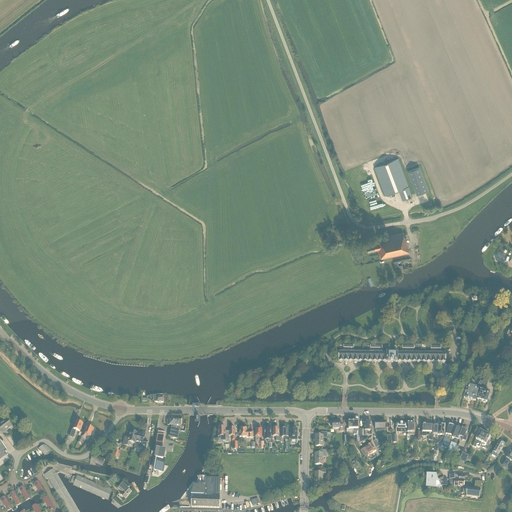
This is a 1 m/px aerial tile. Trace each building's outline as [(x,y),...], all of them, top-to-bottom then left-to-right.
[(408,187),(401,168),(398,159),(374,167),(385,196),(398,191),(402,201),(412,197),(408,186),(408,187)] [(417,195),(428,191),(419,167),(408,172),(417,195)] [(404,238),(403,233),(381,238),(382,241),(378,242),(378,243),(366,245),(368,252),(379,250),(381,259),(409,253),(406,238),(404,238)] [(396,269),(404,267),(403,263),(399,264),(398,259),(394,261),(396,269)] [(507,356),(510,351),(507,349),(504,347),(499,355),(500,355),(500,356),(502,357),(504,354),(507,356)] [(445,363),(445,353),(392,353),(338,352),(338,361),(339,362),(341,362),(342,362),(345,362),(345,363),(347,363),(348,362),(349,363),(351,363),(352,362),(354,362),(355,363),(357,363),(358,362),(359,363),(360,363),(361,362),(364,362),(365,363),(366,363),(367,362),(368,363),(370,363),(371,362),(373,362),(374,363),(376,363),(377,362),(378,363),(380,363),(381,362),(383,362),(384,363),(386,363),(387,362),(388,363),(389,363),(390,362),(393,362),(394,363),(396,363),(397,362),(398,363),(400,363),(401,362),(403,362),(404,363),(406,363),(407,362),(408,363),(409,363),(410,362),(413,362),(414,363),(415,363),(416,362),(417,363),(419,363),(420,362),(422,362),(423,363),(425,363),(426,362),(427,363),(428,363),(429,362),(432,362),(433,363),(435,363),(436,363),(437,363),(438,363),(439,363),(442,363),(443,364),(444,364),(445,363)] [(478,389),(476,396),(477,396),(478,396),(477,399),(482,401),(483,403),(485,403),(486,402),(487,403),(489,393),(481,391),(482,387),(486,388),(488,382),(483,380),(482,382),(480,386),(478,389)] [(467,386),(464,398),(475,401),(477,396),(476,396),(478,389),(480,386),(482,382),(480,381),(476,388),(467,386)] [(178,424),(181,424),(181,417),(172,417),(172,420),(167,420),(167,425),(171,426),(171,430),(170,438),(177,439),(179,430),(176,429),(177,425),(178,425),(178,424)] [(2,433),(11,426),(7,420),(0,425),(0,459),(9,453),(0,441),(0,434),(2,433)] [(353,422),(352,421),(350,421),(349,422),(349,429),(354,429),(353,435),(358,435),(358,436),(362,436),(362,430),(358,430),(358,429),(359,429),(359,427),(358,427),(358,422),(353,422)] [(385,422),(383,422),(383,421),(379,421),(379,422),(375,422),(375,429),(382,429),(382,431),(385,431),(385,429),(385,425),(385,424),(385,423),(385,422)] [(80,423),(77,422),(74,429),(73,429),(69,437),(73,438),(76,431),(79,432),(78,435),(80,436),(81,433),(80,432),(83,424),(82,424),(82,423),(80,422),(80,423)] [(340,425),(339,422),(332,423),(331,424),(330,424),(330,425),(331,426),(331,427),(332,427),(332,429),(340,429),(340,431),(343,431),(343,425),(340,425)] [(407,433),(407,423),(396,423),(396,433),(407,433)] [(426,437),(426,436),(428,436),(428,440),(432,441),(432,436),(432,435),(432,433),(432,425),(426,425),(425,424),(423,424),(422,425),(422,432),(422,437),(426,437)] [(438,424),(438,426),(434,426),(433,435),(437,435),(444,435),(445,425),(438,424)] [(445,436),(444,435),(443,437),(436,442),(435,443),(437,446),(442,442),(441,441),(444,439),(441,446),(447,448),(454,427),(447,425),(445,436)] [(93,432),(94,429),(88,426),(85,432),(85,431),(82,437),(80,436),(78,442),(81,444),(84,438),(85,438),(86,435),(90,437),(92,432),(93,432)] [(458,439),(459,437),(458,437),(461,429),(456,427),(452,437),(456,439),(456,440),(455,440),(453,444),(451,443),(448,452),(452,454),(456,445),(456,444),(458,439)] [(243,429),(242,428),(241,428),(240,429),(239,438),(253,438),(253,432),(247,432),(247,429),(243,429)] [(219,441),(229,441),(229,437),(226,437),(226,433),(225,433),(225,429),(218,429),(218,433),(218,434),(218,436),(219,437),(219,441)] [(459,437),(458,439),(459,440),(459,441),(459,442),(458,446),(464,448),(465,443),(466,443),(467,438),(468,436),(466,436),(467,431),(465,430),(466,430),(465,430),(465,429),(463,429),(462,429),(459,437)] [(138,433),(137,433),(131,432),(130,435),(129,435),(128,439),(124,438),(123,445),(129,447),(130,442),(135,444),(136,442),(135,442),(138,433)] [(135,442),(136,442),(139,443),(138,446),(146,448),(148,442),(143,441),(145,434),(138,432),(137,433),(138,433),(135,442)] [(163,458),(164,451),(162,450),(165,433),(158,432),(154,452),(157,452),(156,457),(155,456),(154,461),(156,461),(155,469),(154,469),(152,476),(158,477),(161,475),(164,473),(166,470),(168,466),(164,466),(165,459),(163,458)] [(488,446),(490,443),(487,442),(490,437),(480,432),(472,447),(475,448),(476,446),(479,448),(481,443),(482,445),(484,445),(485,445),(486,445),(488,446)] [(332,437),(330,433),(321,433),(321,436),(315,436),(315,446),(323,447),(323,437),(332,437)] [(501,443),(499,441),(492,452),(493,452),(491,455),(499,459),(500,457),(498,455),(504,445),(504,444),(504,443),(502,442),(501,443)] [(365,458),(366,457),(376,451),(371,444),(363,449),(360,450),(365,458)] [(44,445),(38,448),(45,455),(50,451),(45,445),(44,445)] [(511,449),(506,458),(506,459),(505,459),(501,465),(505,468),(510,462),(509,462),(510,460),(511,461),(511,449)] [(326,455),(326,451),(319,451),(319,454),(315,454),(315,465),(322,465),(323,455),(326,455)] [(464,463),(468,456),(462,453),(459,460),(464,463)] [(102,466),(103,463),(104,460),(94,456),(93,455),(90,461),(100,465),(102,466)] [(48,478),(56,474),(53,469),(44,475),(46,479),(48,478)] [(325,473),(325,470),(318,470),(318,473),(315,473),(314,486),(322,486),(322,473),(325,473)] [(79,511),(56,473),(56,474),(48,478),(67,511),(79,511)] [(437,480),(436,477),(436,475),(423,474),(423,476),(426,477),(426,486),(437,487),(440,485),(443,492),(441,487),(443,486),(447,486),(447,479),(444,479),(444,477),(437,480)] [(77,476),(76,478),(74,484),(73,485),(108,500),(112,491),(113,489),(105,486),(104,488),(77,476)] [(219,508),(220,478),(199,477),(198,482),(197,487),(194,487),(191,497),(191,507),(219,508)] [(34,484),(40,493),(43,491),(38,482),(37,481),(34,482),(35,483),(34,484)] [(466,497),(471,497),(471,495),(479,496),(479,498),(481,482),(475,482),(474,489),(466,488),(466,489),(466,493),(466,497)] [(125,499),(131,492),(128,489),(129,487),(124,483),(118,489),(123,493),(121,495),(125,499)] [(19,489),(25,499),(29,497),(23,487),(22,486),(19,487),(20,489),(19,489)] [(10,494),(16,504),(19,502),(14,492),(13,492),(13,491),(10,493),(10,494)] [(1,499),(6,509),(10,507),(4,497),(4,498),(3,496),(1,498),(1,499)] [(53,509),(48,499),(44,501),(50,511),(51,511),(54,510),(53,509)]
